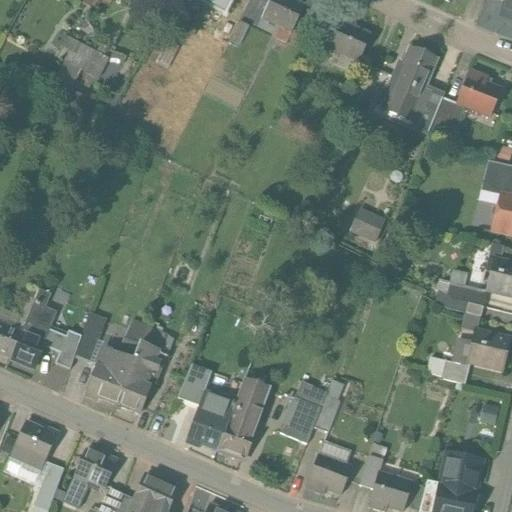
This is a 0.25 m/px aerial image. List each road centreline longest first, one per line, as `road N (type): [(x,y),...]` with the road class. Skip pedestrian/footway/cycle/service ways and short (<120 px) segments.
road 1 (residential): [(291,511),(0,383)]
road 2 (residential): [(511,53),(393,0)]
